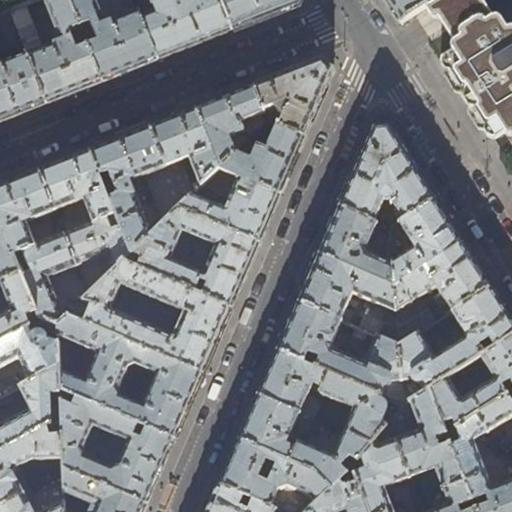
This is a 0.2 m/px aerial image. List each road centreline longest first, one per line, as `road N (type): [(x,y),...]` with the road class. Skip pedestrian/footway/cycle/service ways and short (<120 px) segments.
road 1 (residential): [(178,511),(376,47)]
road 2 (residential): [(0,154),(353,11)]
road 3 (residential): [(511,259),(376,47)]
